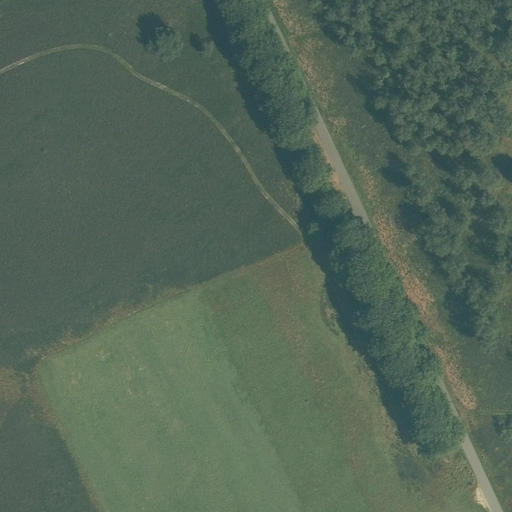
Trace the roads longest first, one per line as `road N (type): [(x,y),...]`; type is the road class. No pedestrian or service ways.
road 1 (unknown): [(0,70),(54,49),(95,49),(189,102),(325,260),(393,402),(511,413)]
road 2 (unclassified): [(495,511),(258,0)]
road 3 (track): [(362,214),(164,305)]
